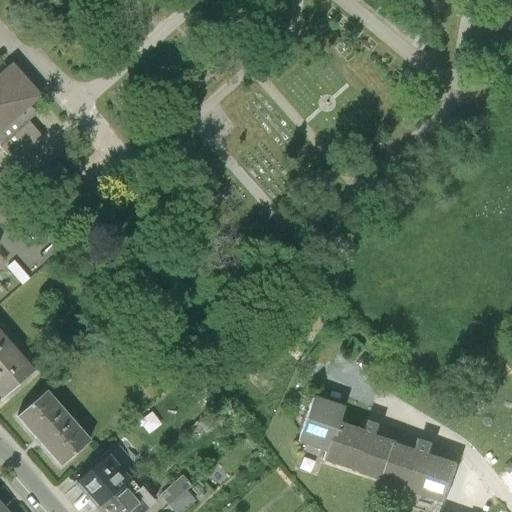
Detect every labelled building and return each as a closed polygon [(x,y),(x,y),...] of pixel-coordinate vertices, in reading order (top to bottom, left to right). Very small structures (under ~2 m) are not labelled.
[(43,101),(12,66),(0,76),(0,150),(15,167),(44,142),(28,124),(36,117),(31,111),(43,101)] [(0,398),(1,399),(35,370),(0,330),(0,398)] [(46,389),(16,415),(60,465),(90,439),(46,389)] [(328,452),(338,423),(343,408),(314,398),(299,442),(328,452)] [(208,413),(197,424),(206,433),(217,423),(208,413)] [(383,480),(396,443),(375,436),(378,426),(367,422),(364,431),(338,423),(328,452),(325,460),(383,480)] [(417,450),(396,443),(383,480),(444,501),(456,463),(429,454),(431,446),(420,442),(417,450)] [(108,451),(74,482),(96,507),(131,477),(108,451)] [(183,473),(160,493),(169,503),(186,488),(192,483),(183,473)] [(138,485),(131,477),(96,507),(100,511),(139,511),(156,497),(142,481),(138,485)] [(186,488),(169,503),(176,511),(181,511),(196,499),(186,488)] [(0,511),(13,511),(0,497),(0,511)]
